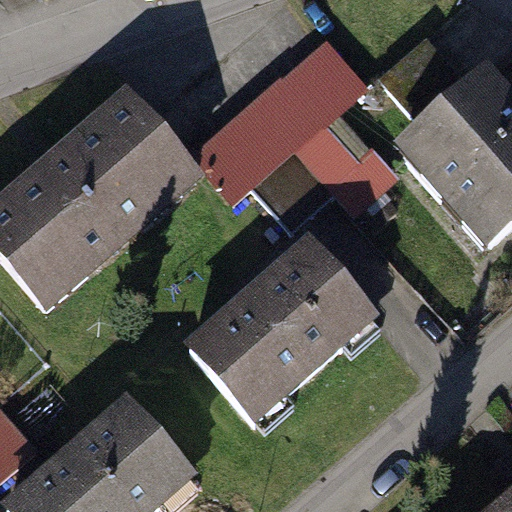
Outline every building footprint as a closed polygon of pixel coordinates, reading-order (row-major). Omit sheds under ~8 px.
[(432,124),(476,81),(431,35),(386,79),(432,124)] [(367,90),(327,45),(203,151),(223,174),(243,197),(254,187),(301,147),(339,113),(367,90)] [(511,231),(511,95),(487,70),(476,81),(432,124),(402,154),(495,248),(511,231)] [(203,151),(145,84),(0,208),(0,241),(61,313),(223,174),(203,151)] [(301,147),(336,187),(374,154),(339,113),(301,147)] [(336,187),(301,147),(254,187),(289,227),(336,187)] [(390,324),(318,243),(195,352),(267,433),(390,324)] [(0,404),(0,482),(39,448),(0,404)] [(176,511),(206,486),(134,406),(13,511),(176,511)] [(511,511),(511,499),(497,511),(511,511)]
